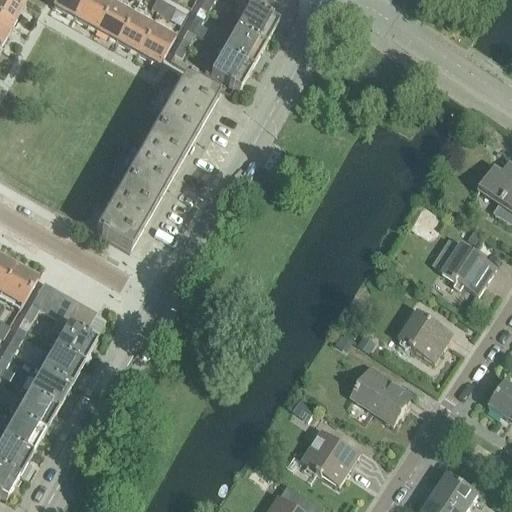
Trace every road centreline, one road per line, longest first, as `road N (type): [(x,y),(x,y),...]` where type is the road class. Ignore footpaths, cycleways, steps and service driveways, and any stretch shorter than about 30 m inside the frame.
road 1 (tertiary): [(157,309),(324,20),(342,8)]
road 2 (residential): [(377,511),(511,304)]
road 3 (tertiary): [(43,511),(157,309)]
road 4 (tertiary): [(511,102),(370,11),(342,8)]
road 5 (residential): [(157,309),(0,215)]
